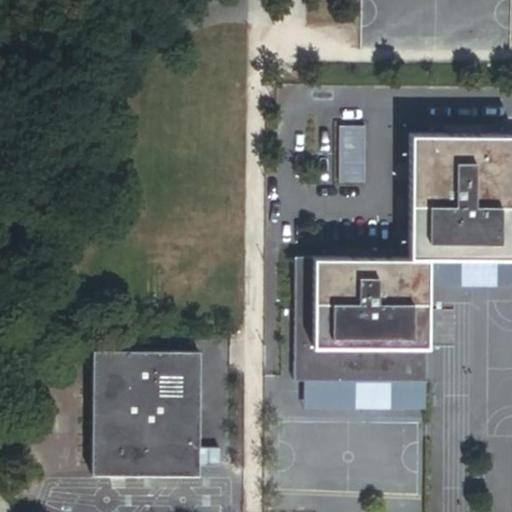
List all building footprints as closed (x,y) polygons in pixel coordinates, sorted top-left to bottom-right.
[(366,127),(342,127),(341,183),(366,183),(366,127)] [(409,136),(409,260),(426,260),(511,259),(511,135),(480,136),(480,128),(445,128),(445,135),(409,136)] [(426,260),(409,260),(394,260),(393,252),(348,252),(348,259),(312,260),(295,260),(296,383),(427,383),(426,347),(426,260)] [(93,352),(92,476),(197,477),(197,467),(198,449),(198,353),(93,352)] [(219,449),(198,449),(197,467),(219,467),(219,449)]
